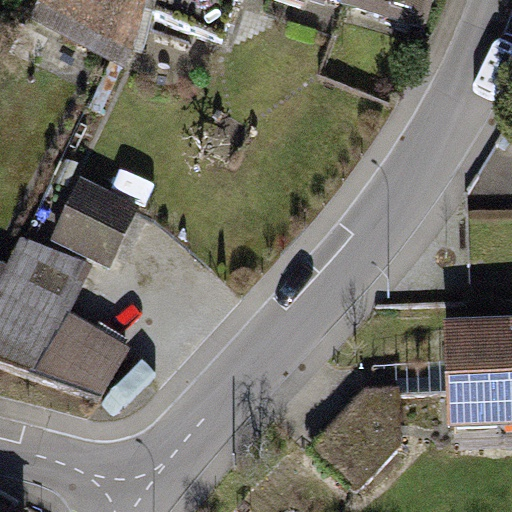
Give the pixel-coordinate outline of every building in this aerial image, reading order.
[(41,0),(30,24),(126,72),(153,0),(41,0)] [(435,0),(343,0),(341,6),(425,33),(435,0)] [(83,187),(56,245),(114,273),(142,215),(83,187)] [(11,272),(0,266),(0,368),(35,380),(68,318),(94,270),(28,242),(11,272)] [(129,353),(68,318),(35,380),(103,403),(129,353)] [(511,331),(445,335),(451,435),(511,432),(511,331)] [(369,398),(309,460),(356,504),(402,456),(402,398),(369,398)]
